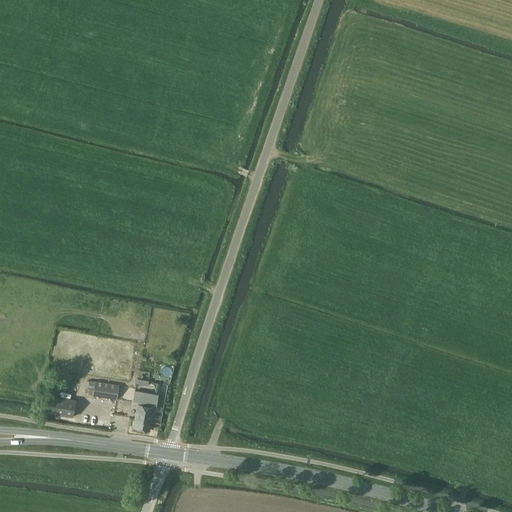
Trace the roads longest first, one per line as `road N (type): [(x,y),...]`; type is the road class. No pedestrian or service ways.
road 1 (unclassified): [(167,454),(315,0)]
road 2 (secondary): [(450,511),(366,488),(167,454)]
road 3 (secondary): [(167,454),(0,438)]
